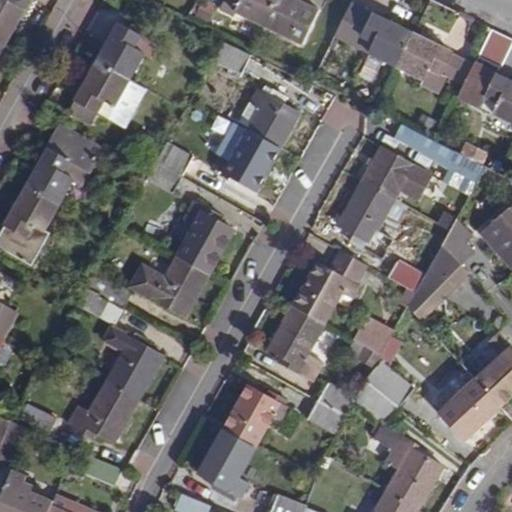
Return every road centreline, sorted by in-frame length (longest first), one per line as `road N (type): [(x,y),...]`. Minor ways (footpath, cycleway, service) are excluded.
road 1 (residential): [(140,511),(354,128)]
road 2 (residential): [(0,132),(75,0)]
